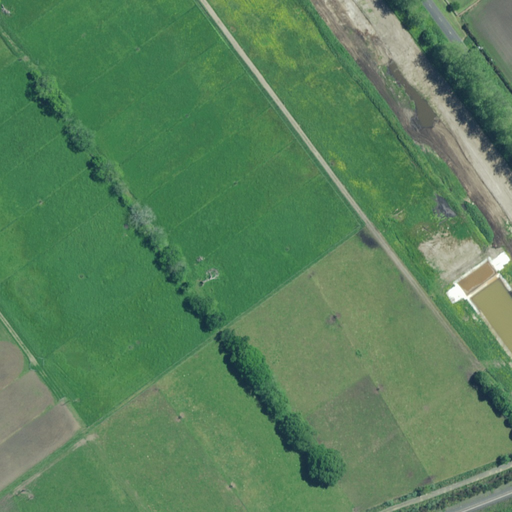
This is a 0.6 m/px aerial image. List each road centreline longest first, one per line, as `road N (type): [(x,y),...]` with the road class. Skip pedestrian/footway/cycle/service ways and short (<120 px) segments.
road 1 (unclassified): [(511,116),(427,0)]
road 2 (track): [(511,467),(386,511)]
